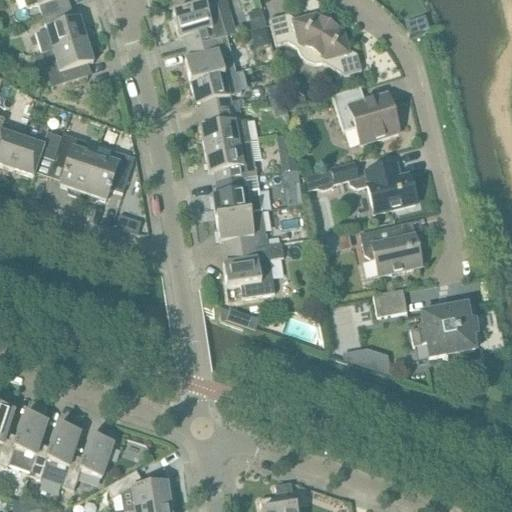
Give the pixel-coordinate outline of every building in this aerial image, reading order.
[(37,7),(42,20),(66,12),(62,1),(63,0),(22,0),(26,11),(37,7)] [(188,13),(171,18),(178,41),(187,39),(190,49),(214,43),(226,40),(216,5),(205,8),(200,10),(199,5),(187,9),(188,13)] [(70,23),(66,12),(42,20),(46,31),(46,33),(35,37),(41,56),(52,53),(86,43),(79,21),(70,23)] [(265,28),(261,13),(251,15),(255,31),(265,28)] [(320,67),(323,66),(344,79),(361,74),(356,58),(346,52),(341,35),(315,19),(297,24),(287,18),(268,23),(275,48),(287,45),(297,51),(298,54),(299,57),(300,60),(302,62),(305,64),(308,66),(310,67),(313,67),(317,67),(320,67)] [(408,37),(419,33),(415,21),(404,24),(408,37)] [(193,60),(184,63),(190,86),(223,77),(235,75),(226,40),(214,43),(190,49),(193,60)] [(86,43),(52,53),(63,87),(87,79),(84,68),(93,66),(86,43)] [(275,66),(262,68),(264,76),(270,80),(278,78),(275,66)] [(223,77),(190,86),(195,109),(200,107),(205,106),(207,117),(231,112),(241,110),(239,103),(232,104),(231,99),(241,97),(235,75),(223,77)] [(112,90),(102,94),(103,97),(105,104),(116,100),(114,94),(112,90)] [(398,126),(396,119),(392,117),(387,98),(363,105),(359,91),(331,100),(342,135),(354,131),(360,148),(398,136),(396,130),(398,126)] [(209,128),(199,130),(204,153),(238,147),(250,145),(245,121),(234,123),(231,112),(207,117),(209,128)] [(0,169),(2,170),(8,172),(11,173),(23,136),(2,129),(4,122),(0,120),(0,169)] [(23,136),(11,173),(13,174),(19,176),(33,181),(40,161),(53,165),(61,141),(47,137),(44,143),(23,136)] [(61,141),(53,165),(66,170),(59,189),(67,192),(67,197),(81,201),(82,197),(95,159),(82,155),(85,145),(62,138),(61,141)] [(238,147),(204,153),(208,176),(218,175),(219,186),(244,181),(256,180),(250,145),(238,147)] [(82,197),(81,201),(94,206),(97,202),(105,205),(109,193),(122,197),(125,189),(134,162),(111,154),(98,150),(95,159),(82,197)] [(294,159),(279,161),(282,176),(296,174),(294,159)] [(364,174),(365,178),(357,180),(353,167),(302,180),(306,194),(317,192),(322,193),(329,191),(333,187),(348,183),(349,189),(353,191),(358,191),(366,189),(373,217),(415,207),(408,178),(398,181),(396,173),(397,173),(396,167),(364,174)] [(297,175),(281,177),(286,211),(302,208),(297,175)] [(216,197),(212,198),(215,221),(261,214),(258,192),(256,180),(244,181),(219,186),(221,197),(216,197)] [(261,214),(215,221),(219,245),(228,243),(230,255),(266,248),(261,214)] [(141,226),(119,218),(115,230),(137,238),(141,226)] [(400,229),(359,238),(359,239),(362,238),(365,250),(362,251),(364,259),(370,263),(373,263),(377,280),(390,277),(404,274),(421,271),(417,253),(420,252),(424,245),(422,237),(403,241),(400,229)] [(311,260),(338,254),(335,238),(308,244),(311,260)] [(232,266),(222,267),(226,291),(240,289),(242,302),(274,297),(269,264),(283,262),(281,246),(266,248),(230,255),(232,266)] [(402,293),(372,298),(376,321),(406,315),(402,293)] [(423,331),(409,333),(412,350),(426,347),(429,362),(444,359),(445,364),(459,362),(458,356),(474,354),(471,338),(476,337),(474,323),(468,324),(465,309),(449,312),(450,317),(438,319),(437,314),(421,317),(423,331)] [(228,313),(219,310),(221,323),(244,330),(247,320),(228,313)] [(365,353),(342,358),(343,364),(390,380),(387,361),(365,353)] [(0,451),(1,448),(3,442),(4,442),(13,414),(0,409),(0,451)] [(0,469),(7,472),(9,466),(30,473),(36,453),(37,453),(39,448),(46,425),(25,418),(25,417),(24,417),(16,440),(15,446),(4,442),(3,442),(1,448),(0,451),(0,469)] [(30,473),(28,479),(40,483),(41,481),(62,487),(67,470),(69,464),(70,464),(72,458),(79,436),(58,429),(59,428),(57,428),(49,451),(48,457),(37,453),(36,453),(30,473)] [(62,487),(61,490),(73,494),(80,475),(101,482),(112,448),(91,440),(91,439),(90,439),(81,468),(70,464),(69,464),(67,470),(62,487)] [(137,511),(169,507),(166,486),(164,486),(162,472),(137,487),(130,476),(106,491),(112,502),(120,498),(122,511),(137,511)] [(275,500),(259,503),(260,511),(294,511),(294,510),(292,498),(290,487),(274,490),(275,500)]
